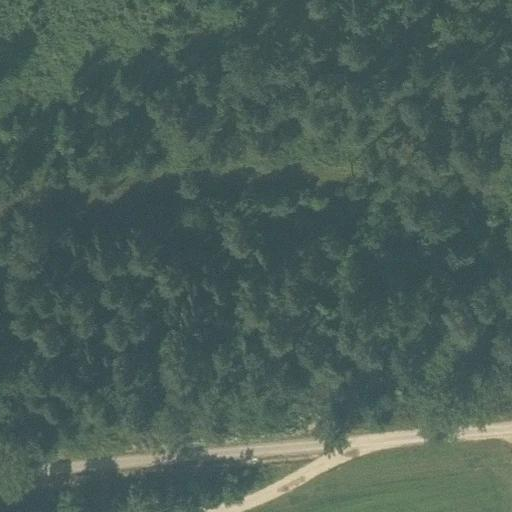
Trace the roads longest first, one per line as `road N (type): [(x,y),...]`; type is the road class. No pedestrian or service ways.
road 1 (track): [(511,430),(80,464),(0,482)]
road 2 (track): [(240,511),(374,441)]
